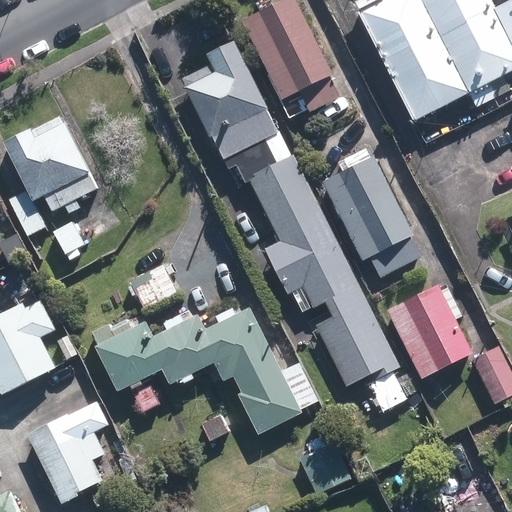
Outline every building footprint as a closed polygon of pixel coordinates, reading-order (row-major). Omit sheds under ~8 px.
[(341,97),(330,75),(333,74),(296,0),(287,0),(243,22),(282,100),(299,91),(309,112),(341,97)] [(511,0),(500,7),(496,0),(383,0),(364,10),(420,120),(511,72),(511,0)] [(278,132),(267,110),(270,109),(236,42),(209,56),(217,72),(186,88),(211,138),(214,137),(225,159),(228,159),(233,168),(240,165),(248,183),(253,181),(283,240),(267,248),(290,294),(306,286),(317,308),(327,303),(335,317),(319,325),(350,387),(374,374),(377,380),(404,366),(297,154),(296,155),(283,130),(278,132)] [(91,173),(67,124),(37,138),(32,129),(5,143),(29,191),(13,200),(31,237),(50,227),(36,200),(46,196),(53,211),(67,205),(71,214),(83,208),(79,199),(98,190),(90,174),(91,173)] [(422,258),(410,237),(415,234),(375,156),(322,183),(363,261),(369,258),(381,280),(422,258)] [(75,223),(55,233),(66,255),(86,244),(75,223)] [(162,260),(128,278),(144,308),(177,290),(162,260)] [(473,353),(439,286),(388,312),(422,379),(473,353)] [(55,332),(41,303),(26,311),(24,307),(0,318),(0,397),(0,398),(2,397),(56,371),(40,339),(55,332)] [(282,375),(249,311),(204,334),(196,317),(152,339),(145,324),(130,332),(126,324),(111,332),(108,327),(92,335),(98,348),(92,351),(116,396),(160,373),(168,388),(212,366),(221,385),(232,379),(241,396),(237,398),(257,437),(302,415),(301,412),(319,404),(299,366),(282,375)] [(511,403),(511,374),(498,346),(471,360),(496,411),(511,403)] [(398,378),(373,391),(386,418),(412,405),(398,378)] [(133,397),(142,415),(160,406),(151,387),(133,397)] [(64,505),(66,504),(106,482),(70,417),(33,438),(28,440),(48,476),(57,492),(64,505)] [(219,418),(201,427),(210,444),(228,435),(219,418)] [(316,497),(351,480),(334,445),(329,434),(309,444),(314,455),(299,462),(316,497)] [(428,463),(451,511),(500,511),(467,444),(428,463)] [(511,511),(511,486),(501,492),(511,511)] [(19,511),(9,492),(0,496),(0,511),(19,511)]
